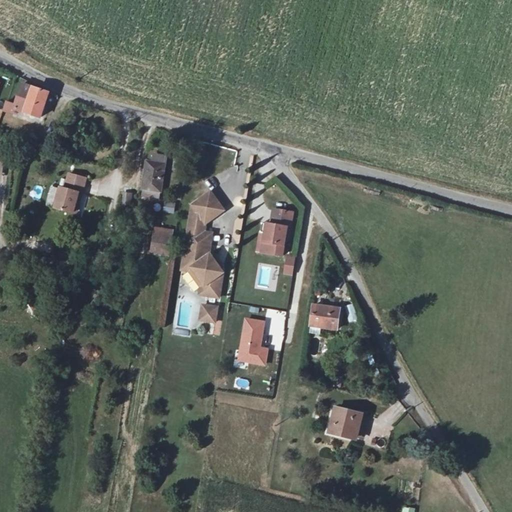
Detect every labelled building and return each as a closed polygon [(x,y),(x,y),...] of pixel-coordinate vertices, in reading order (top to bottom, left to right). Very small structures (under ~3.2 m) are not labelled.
[(15,103),(5,99),(2,108),(13,111),(14,108),(40,117),(48,92),(22,83),(15,103)] [(21,153),(17,172),(39,177),(48,145),(16,137),(13,148),(12,151),(21,153)] [(143,190),(161,192),(162,165),(146,164),(143,190)] [(54,205),(72,209),(74,198),(80,199),(85,173),(66,171),(62,187),(58,186),(54,205)] [(39,177),(17,172),(12,195),(36,202),(40,178),(39,177)] [(121,205),(130,206),(132,193),(129,192),(129,189),(124,188),(121,205)] [(191,204),(188,221),(200,223),(223,207),(210,191),(191,204)] [(270,230),(266,230),(262,254),(283,257),(287,234),(290,234),(294,208),(274,204),(270,230)] [(205,223),(200,223),(188,221),(187,232),(202,235),(205,223)] [(155,251),(169,252),(172,233),(158,231),(155,251)] [(187,232),(183,258),(194,261),(206,275),(203,291),(219,295),(223,270),(216,261),(211,259),(212,248),(208,247),(204,246),(205,236),(202,235),(187,232)] [(294,274),(296,259),(289,257),(286,273),(294,274)] [(198,291),(203,291),(206,275),(194,261),(183,258),(182,263),(189,265),(200,279),(198,291)] [(222,304),(211,301),(209,316),(219,319),(222,304)] [(315,323),(340,326),(342,308),(318,304),(315,323)] [(252,319),(245,358),(267,362),(270,348),(262,347),(267,321),(252,319)] [(335,430),(361,434),(364,413),(339,409),(335,430)]
